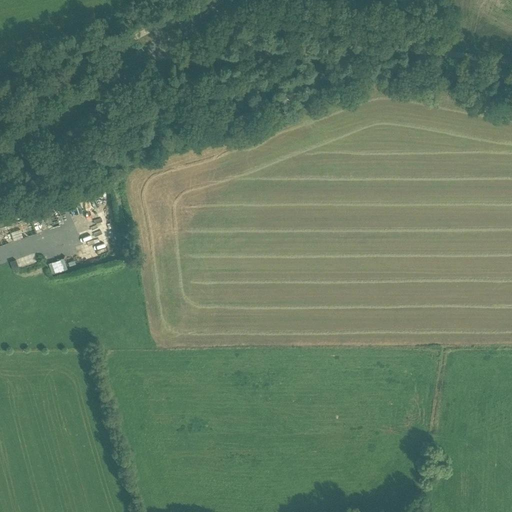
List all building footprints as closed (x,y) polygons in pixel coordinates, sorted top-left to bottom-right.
[(52,211),(0,228),(0,245),(57,226),(52,211)] [(104,219),(97,222),(100,230),(107,228),(104,219)] [(86,243),(95,242),(93,226),(85,227),(86,243)] [(106,230),(99,233),(103,242),(111,239),(106,230)] [(18,268),(16,260),(10,262),(13,270),(18,268)]
